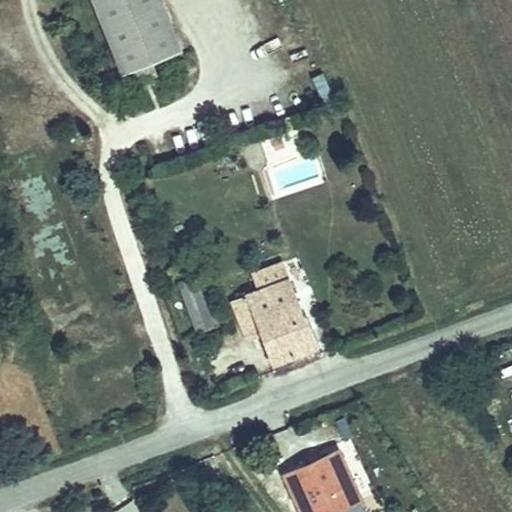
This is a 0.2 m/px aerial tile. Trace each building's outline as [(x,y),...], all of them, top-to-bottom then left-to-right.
[(88,0),(119,74),(130,70),(146,63),(177,51),(155,0),(88,0)] [(151,76),(146,63),(130,70),(135,83),(151,76)] [(290,144),(285,131),(270,136),(275,149),(290,144)] [(265,153),(275,149),(270,136),(261,140),(265,153)] [(318,153),(267,171),(277,197),(327,180),(318,153)] [(275,365),(316,349),(283,261),(246,275),(253,293),(231,301),(248,345),(265,338),(275,365)] [(189,278),(173,284),(190,331),(205,325),(189,278)] [(284,475),(301,511),(332,511),(361,499),(341,454),(302,472),(300,467),(284,475)]
